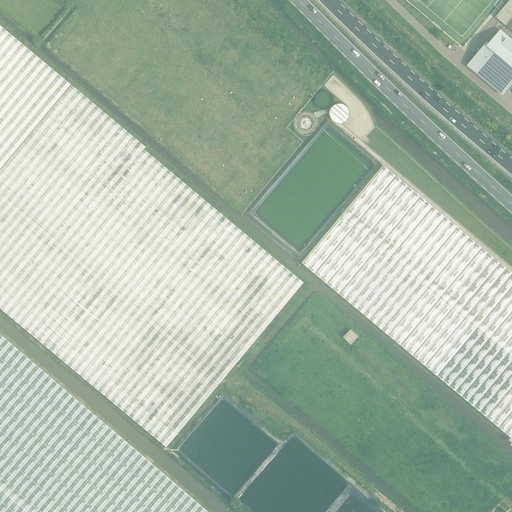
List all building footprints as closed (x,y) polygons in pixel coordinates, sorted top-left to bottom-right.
[(511,0),(509,0),(499,13),(509,21),(505,26),(511,31),(511,0)] [(0,309),(166,447),(303,282),(115,121),(0,23),(0,309)] [(488,43),(487,43),(468,65),(500,92),(511,77),(511,39),(500,29),(488,43)] [(328,101),(328,98),(326,96),(324,94),(323,94),(320,93),(317,94),(315,95),(314,96),(312,99),(312,101),(313,104),(314,106),(316,108),(319,109),(322,109),(325,107),(327,105),(328,101)] [(345,115),(345,113),(344,110),(341,108),(338,107),(335,107),(333,109),(331,111),(330,113),(330,114),(330,117),(332,120),(334,122),(337,123),(340,123),(342,121),(344,119),(345,117),(345,115)] [(511,273),(383,166),(301,264),(302,264),(386,335),(387,334),(511,438),(511,273)] [(350,330),(343,337),(350,345),(358,337),(350,330)] [(0,511),(207,511),(0,334),(0,511)]
